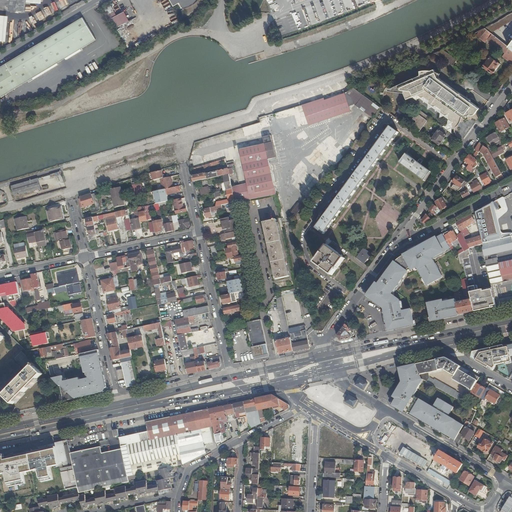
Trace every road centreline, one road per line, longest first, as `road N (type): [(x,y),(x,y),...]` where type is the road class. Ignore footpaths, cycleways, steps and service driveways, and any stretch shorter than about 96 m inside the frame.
road 1 (primary): [(0,441),(250,389)]
road 2 (residential): [(396,243),(511,85)]
road 3 (primary): [(511,318),(320,358)]
road 4 (unclassified): [(154,49),(53,105),(0,115)]
road 5 (secondary): [(504,480),(384,411),(375,425)]
road 6 (unclassified): [(84,256),(113,405)]
road 7 (residential): [(198,231),(229,377)]
road 8 (residential): [(396,243),(511,184)]
road 9 (primary): [(316,375),(439,343)]
road 10 (residential): [(322,344),(396,243)]
